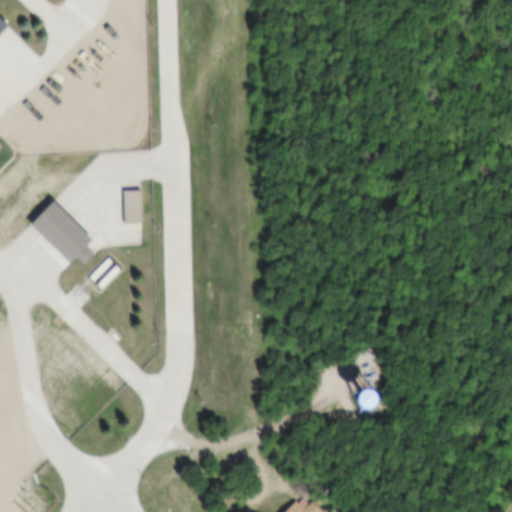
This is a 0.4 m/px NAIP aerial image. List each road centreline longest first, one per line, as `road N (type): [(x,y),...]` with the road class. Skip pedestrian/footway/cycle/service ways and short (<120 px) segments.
road 1 (residential): [(183,333),(169,0)]
road 2 (residential): [(81,511),(174,407),(183,333)]
